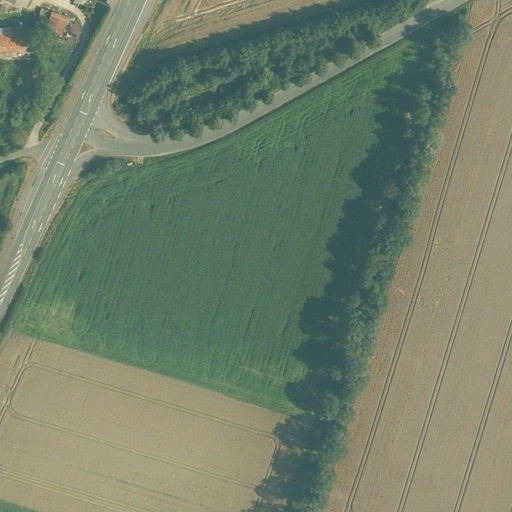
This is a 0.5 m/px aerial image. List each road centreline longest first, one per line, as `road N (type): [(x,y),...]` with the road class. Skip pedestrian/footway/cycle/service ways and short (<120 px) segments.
road 1 (unclassified): [(125,147),(207,134),(456,0)]
road 2 (primary): [(72,136),(133,0)]
road 3 (primary): [(0,301),(55,173)]
